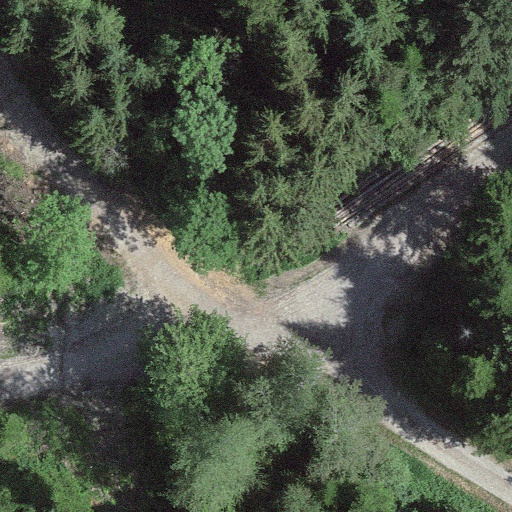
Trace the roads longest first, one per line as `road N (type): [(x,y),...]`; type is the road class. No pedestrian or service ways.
road 1 (track): [(511,150),(315,325),(0,380)]
road 2 (track): [(0,79),(91,255),(217,320),(315,325)]
road 3 (track): [(511,486),(343,373),(315,325)]
